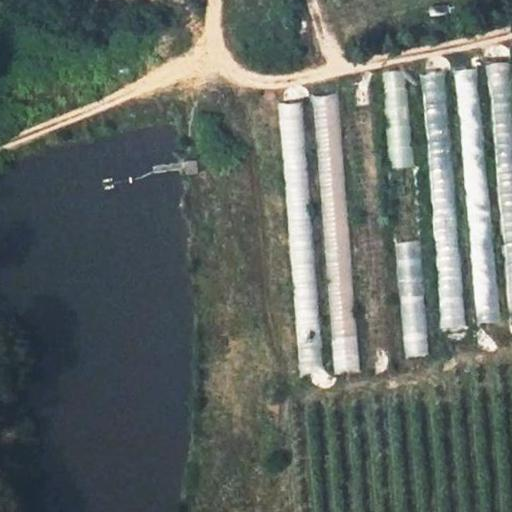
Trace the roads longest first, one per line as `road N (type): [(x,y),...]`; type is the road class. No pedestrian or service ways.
road 1 (track): [(209,0),(225,73),(291,83),(511,33)]
road 2 (track): [(225,73),(0,143)]
